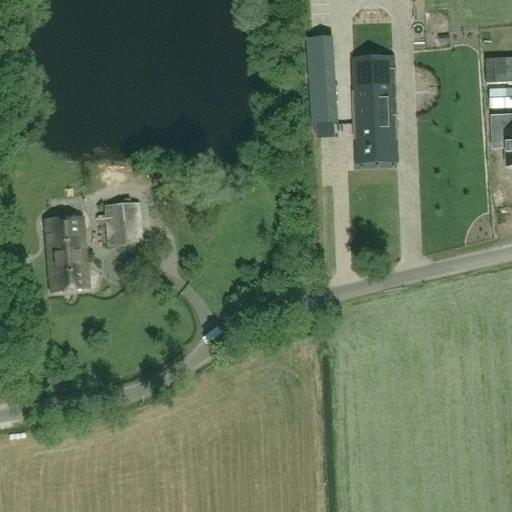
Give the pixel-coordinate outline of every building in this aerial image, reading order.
[(312,125),(334,124),(329,40),(307,41),(312,125)] [(356,163),(397,161),(393,65),(352,67),(356,163)] [(501,118),(511,117),(511,89),(491,91),(493,118),(501,118)] [(107,247),(141,245),(138,206),(104,208),(107,247)] [(51,295),(88,292),(81,219),(44,223),(51,295)] [(28,286),(28,269),(11,270),(12,287),(28,286)]
